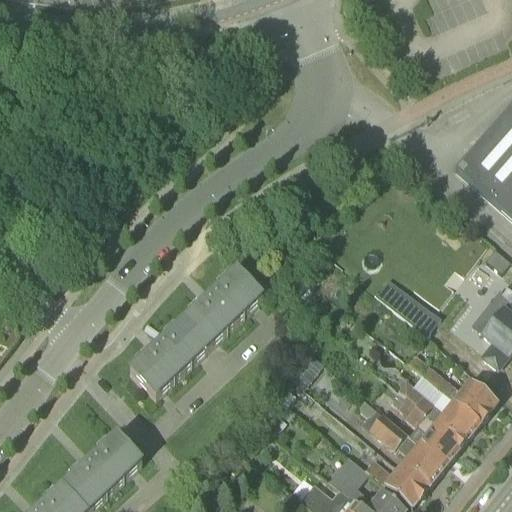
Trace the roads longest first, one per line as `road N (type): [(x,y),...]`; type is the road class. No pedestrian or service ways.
road 1 (residential): [(76,334),(164,235),(307,124),(324,96),(294,0)]
road 2 (residential): [(252,0),(148,27),(93,31),(0,21)]
road 3 (residential): [(0,429),(76,334)]
